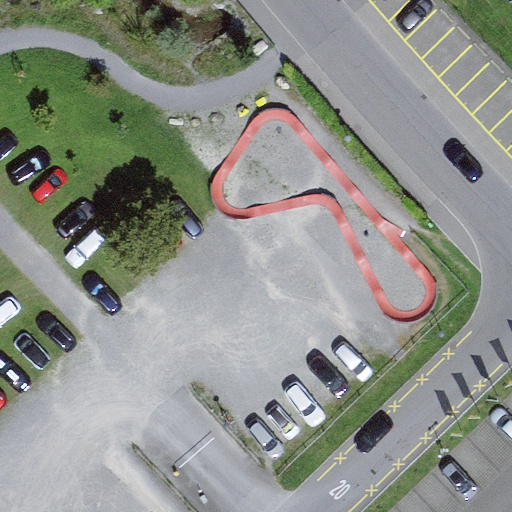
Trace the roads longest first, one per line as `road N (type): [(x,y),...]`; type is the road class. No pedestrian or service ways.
road 1 (unknown): [(196,451),(323,291),(326,272),(194,91)]
road 2 (residential): [(306,0),(511,230)]
road 3 (residential): [(511,320),(316,511)]
